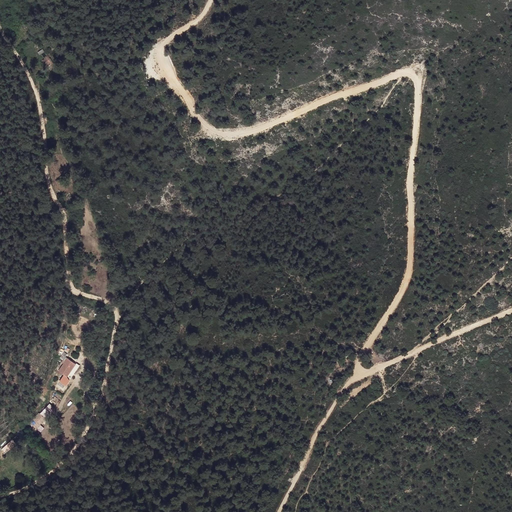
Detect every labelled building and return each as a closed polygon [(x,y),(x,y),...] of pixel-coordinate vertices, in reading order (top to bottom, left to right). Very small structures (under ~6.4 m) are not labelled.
[(43,58),(47,66),(52,64),(48,55),(43,58)] [(104,227),(100,221),(96,224),(100,229),(104,227)] [(55,335),(50,341),(49,347),(48,350),(53,353),(62,341),(55,335)] [(67,358),(59,371),(65,374),(60,381),(67,385),(71,379),(70,379),(79,365),(67,358)] [(24,395),(21,391),(12,402),(15,405),(24,395)] [(50,404),(41,412),(48,419),(57,410),(50,404)] [(36,429),(46,419),(40,412),(30,422),(36,429)] [(13,439),(8,444),(12,448),(17,443),(13,439)] [(7,444),(3,448),(7,453),(11,449),(7,444)]
